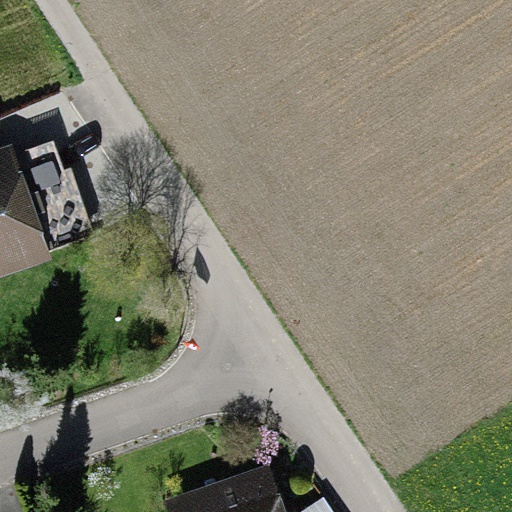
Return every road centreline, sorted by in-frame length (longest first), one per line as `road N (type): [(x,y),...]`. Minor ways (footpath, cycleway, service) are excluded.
road 1 (unclassified): [(278,373),(27,0)]
road 2 (residential): [(278,373),(0,471)]
road 3 (unclassified): [(375,511),(278,373)]
